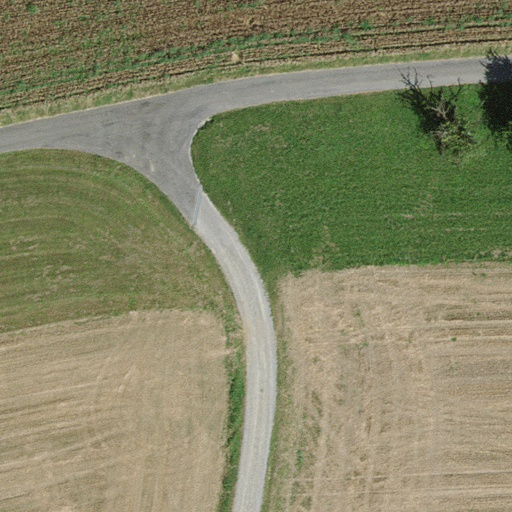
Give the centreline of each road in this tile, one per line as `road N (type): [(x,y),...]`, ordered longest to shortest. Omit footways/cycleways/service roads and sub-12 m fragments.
road 1 (track): [(0,132),(61,115),(511,68)]
road 2 (track): [(240,511),(265,319),(120,109)]
